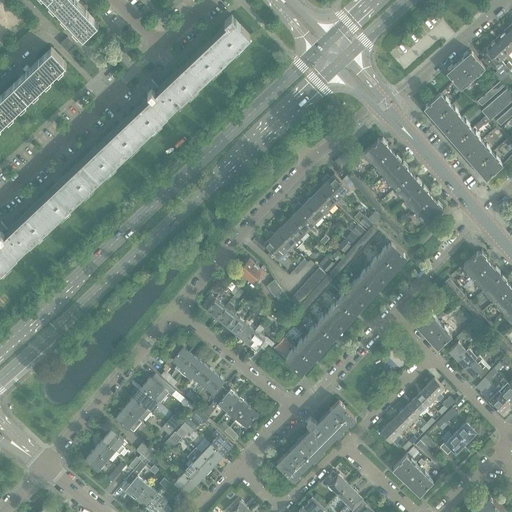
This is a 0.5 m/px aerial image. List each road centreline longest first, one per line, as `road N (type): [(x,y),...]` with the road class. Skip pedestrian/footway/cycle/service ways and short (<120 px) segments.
road 1 (secondary): [(0,381),(336,66)]
road 2 (secondary): [(319,48),(0,349)]
road 3 (residential): [(176,311),(310,159)]
road 4 (residential): [(46,464),(176,311)]
road 5 (residential): [(381,106),(508,0)]
road 6 (residential): [(291,406),(176,311)]
road 7 (residential): [(479,215),(381,106)]
road 8 (residential): [(0,196),(106,97)]
road 9 (residential): [(106,97),(44,36),(0,72)]
road 10 (residential): [(291,406),(327,381),(391,310)]
road 11 (residential): [(391,310),(479,215)]
road 12 (residential): [(344,445),(433,355)]
